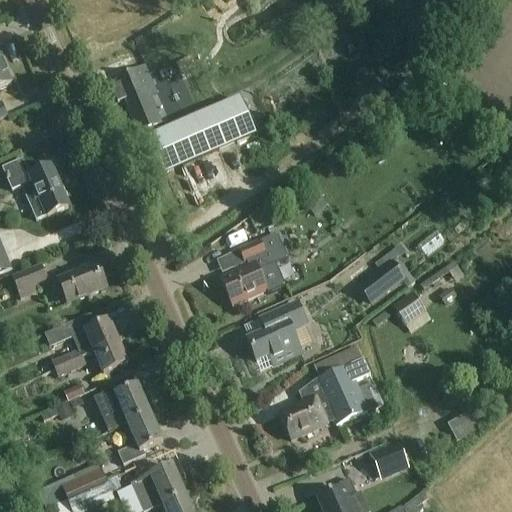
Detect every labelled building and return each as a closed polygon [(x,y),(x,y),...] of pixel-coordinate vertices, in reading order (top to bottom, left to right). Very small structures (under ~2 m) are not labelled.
[(1,35),(8,47),(20,40),(13,28),(1,35)] [(0,93),(9,89),(0,66),(0,93)] [(156,95),(143,68),(134,72),(118,78),(120,84),(112,87),(117,102),(124,100),(126,108),(125,108),(134,134),(160,124),(149,98),(156,95)] [(105,80),(82,91),(91,112),(114,102),(105,80)] [(240,100),(166,132),(182,170),(256,138),(240,100)] [(26,179),(21,165),(2,174),(11,195),(20,191),(35,225),(67,212),(62,200),(63,199),(51,170),(26,179)] [(187,174),(156,181),(162,203),(193,196),(187,174)] [(269,241),(260,245),(266,259),(275,255),(269,241)] [(232,310),(267,295),(266,292),(257,272),(258,272),(269,267),(269,266),(266,259),(260,245),(259,243),(239,251),(239,253),(246,267),(233,273),(220,279),(218,280),(232,310)] [(0,275),(9,272),(0,250),(0,275)] [(395,261),(390,265),(403,282),(408,278),(395,261)] [(370,307),(400,284),(403,282),(390,265),(357,290),(370,307)] [(9,279),(19,302),(38,294),(37,291),(48,287),(40,267),(9,279)] [(59,286),(69,309),(103,296),(94,273),(59,286)] [(391,312),(405,331),(424,317),(411,298),(391,312)] [(268,357),(272,366),(301,354),(291,331),(306,324),(297,304),(260,320),(265,333),(246,341),(256,362),(268,357)] [(358,320),(343,329),(351,341),(366,331),(358,320)] [(62,361),(51,365),(54,373),(65,368),(82,361),(93,357),(118,346),(108,324),(85,335),(83,336),(87,346),(76,351),(77,355),(62,361)] [(193,334),(199,352),(215,346),(209,328),(193,334)] [(128,368),(118,346),(93,357),(103,379),(128,368)] [(376,368),(389,360),(381,347),(368,355),(376,368)] [(54,373),(53,373),(57,381),(85,369),(82,361),(65,368),(54,373)] [(304,404),(279,415),(291,442),(334,424),(336,428),(367,415),(354,384),(370,378),(364,362),(316,382),(299,393),(304,404)] [(92,401),(98,413),(107,435),(125,428),(125,427),(148,416),(136,387),(118,395),(116,391),(92,401)] [(62,395),(65,403),(82,396),(79,388),(62,395)] [(53,410),(59,423),(71,417),(66,405),(53,410)] [(142,454),(161,445),(148,416),(125,427),(125,428),(134,447),(116,455),(122,468),(144,458),(142,454)] [(413,433),(420,450),(443,440),(436,424),(413,433)] [(367,457),(379,483),(408,470),(396,444),(367,457)] [(140,511),(153,511),(161,509),(184,498),(172,470),(154,478),(148,480),(130,488),(140,511)] [(99,472),(60,490),(65,502),(105,485),(99,472)] [(367,511),(360,496),(356,497),(349,482),(339,487),(340,491),(315,501),(319,511),(367,511)] [(89,511),(112,502),(105,485),(65,502),(69,511),(89,511)] [(190,511),(184,498),(161,509),(162,511),(190,511)]
